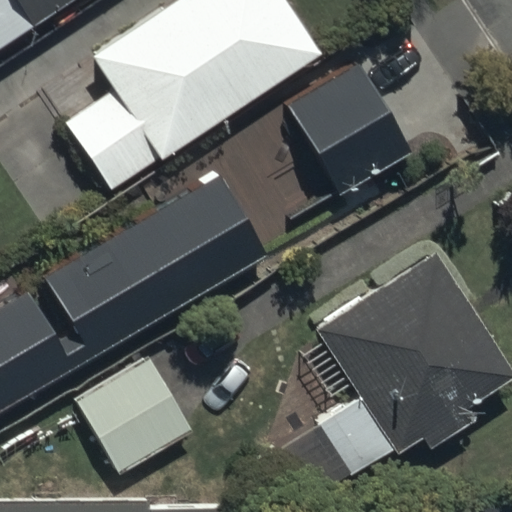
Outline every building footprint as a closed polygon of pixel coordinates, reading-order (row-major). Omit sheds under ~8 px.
[(0,0),(0,50),(70,0),(0,0)] [(49,103),(49,104),(107,190),(151,161),(154,165),(313,57),(274,0),(172,0),(63,74),(62,75),(61,75),(61,76),(60,76),(59,77),(58,78),(57,79),(56,80),(56,81),(55,81),(55,82),(54,83),(53,84),(53,85),(52,86),(52,87),(51,88),(51,89),(50,90),(50,91),(50,92),(49,93),(49,94),(49,95),(49,96),(49,97),(49,98),(49,99),(49,100),(48,101),(48,102),(49,103)] [(359,64),(285,106),(337,196),(411,154),(359,64)] [(0,308),(0,412),(270,255),(222,173),(45,277),(64,310),(46,321),(29,292),(0,308)] [(511,378),(431,255),(312,332),(358,402),(322,425),(354,475),(390,452),(394,457),(417,442),(424,452),(469,422),(463,413),(511,380),(511,378)] [(141,356),(70,398),(116,476),(187,434),(141,356)] [(275,511),(275,491),(0,494),(0,511),(275,511)]
